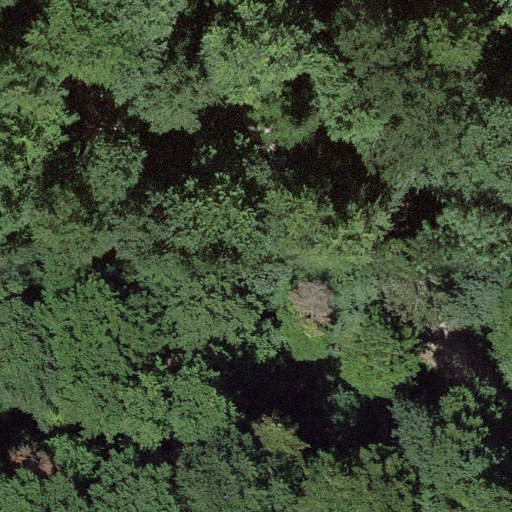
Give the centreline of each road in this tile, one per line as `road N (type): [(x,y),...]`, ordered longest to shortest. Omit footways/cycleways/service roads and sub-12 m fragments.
road 1 (track): [(137,31),(341,217),(511,410)]
road 2 (track): [(199,511),(166,375),(137,31)]
